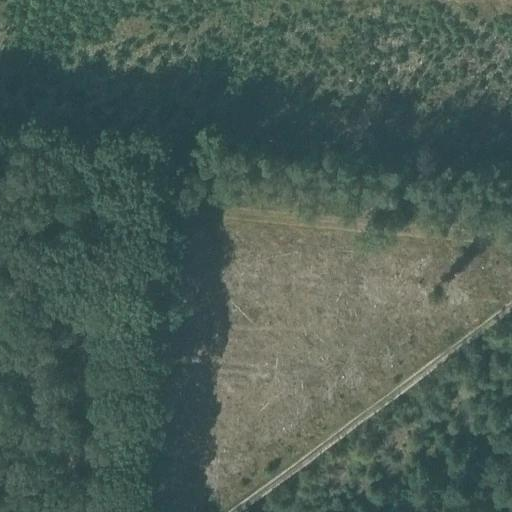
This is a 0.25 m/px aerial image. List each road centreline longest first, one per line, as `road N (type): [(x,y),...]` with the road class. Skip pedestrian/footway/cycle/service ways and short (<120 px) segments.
road 1 (track): [(511,245),(186,213),(169,219),(157,236),(139,511)]
road 2 (track): [(511,305),(237,511)]
